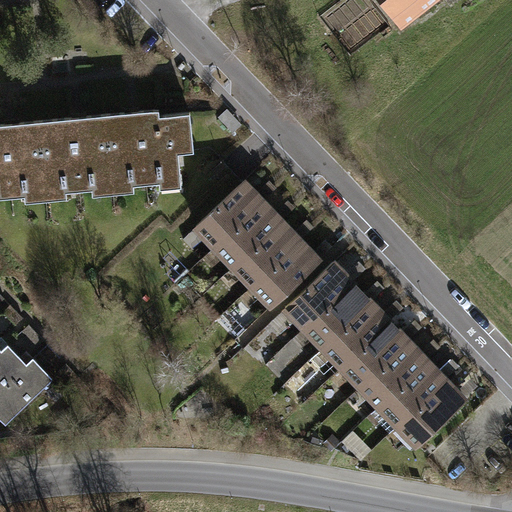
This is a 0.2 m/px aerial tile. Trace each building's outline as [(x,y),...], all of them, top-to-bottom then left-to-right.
[(386,0),(401,18),(418,5),(423,11),(437,0),(386,0)] [(159,109),(101,115),(107,180),(132,178),(132,184),(160,181),(159,175),(180,173),(178,152),(193,151),(190,112),(159,115),(159,109)] [(107,180),(101,115),(43,120),(49,186),(65,185),(65,191),(92,188),(92,182),(107,180)] [(49,186),(43,120),(0,123),(0,196),(25,194),(25,188),(49,186)] [(243,180),(196,226),(215,246),(262,201),(243,180)] [(262,201),(215,246),(234,265),(281,220),(262,201)] [(300,240),(281,220),(234,265),(252,285),(300,240)] [(319,259),(300,240),(252,285),(272,305),(319,259)] [(352,281),(333,261),(285,306),(305,326),(352,281)] [(352,281),(305,326),(323,346),(371,301),(352,281)] [(371,301),(323,346),(342,365),(390,320),(371,301)] [(390,320),(342,365),(361,385),(408,340),(390,320)] [(408,340),(361,385),(380,404),(427,359),(408,340)] [(8,344),(2,350),(0,351),(0,389),(27,364),(8,344)] [(34,357),(27,364),(0,389),(0,416),(6,422),(53,377),(34,357)] [(427,359),(380,404),(398,424),(445,379),(427,359)] [(445,379),(398,424),(417,444),(465,399),(445,379)]
